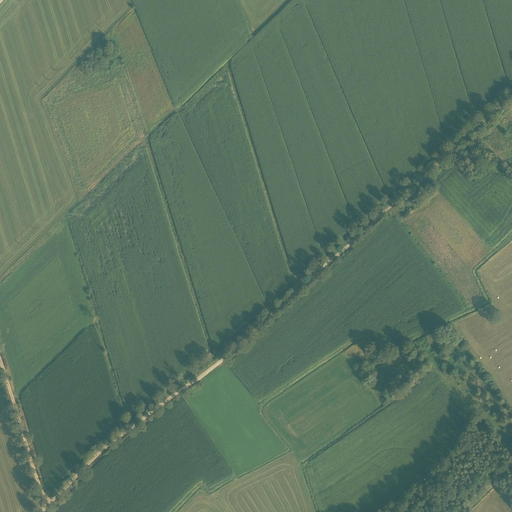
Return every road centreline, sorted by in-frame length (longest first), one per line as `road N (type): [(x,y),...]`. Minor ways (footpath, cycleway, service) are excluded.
road 1 (track): [(45,504),(108,444),(226,356),(511,96)]
road 2 (track): [(45,504),(0,356)]
